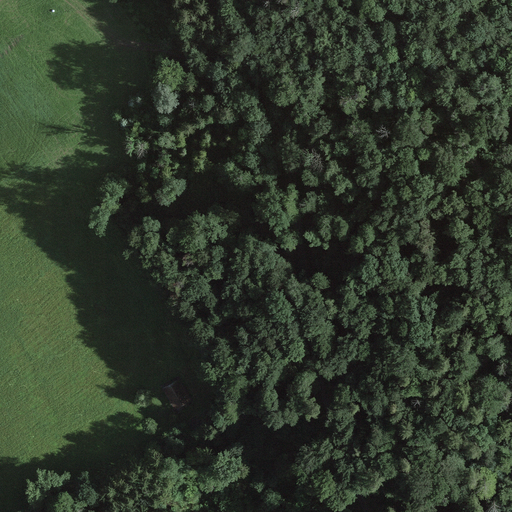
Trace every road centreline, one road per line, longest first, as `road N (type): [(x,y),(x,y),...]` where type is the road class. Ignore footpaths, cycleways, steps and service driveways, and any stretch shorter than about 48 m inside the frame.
road 1 (track): [(366,511),(317,368),(296,173),(282,121),(251,53),(211,0)]
road 2 (track): [(511,273),(496,203),(427,80)]
road 3 (track): [(282,121),(136,78)]
